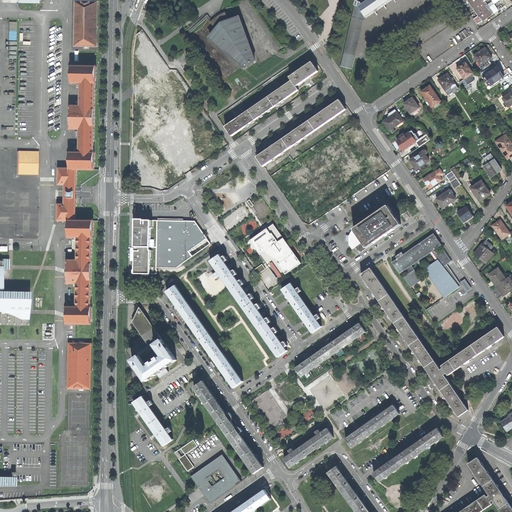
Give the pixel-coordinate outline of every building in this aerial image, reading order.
[(341,66),(352,68),(363,19),(370,15),(369,13),(388,0),(368,0),(359,6),(355,5),(341,66)] [(469,2),(482,21),(485,19),(494,13),(493,13),(491,14),(485,5),(488,4),(487,3),(486,4),(484,1),(485,0),(470,0),(471,1),(469,2)] [(74,46),(97,46),(97,42),(100,42),(100,35),(97,35),(97,1),(75,1),(74,46)] [(244,66),(255,59),(239,15),(228,21),(226,16),(225,17),(223,14),(220,9),(217,10),(214,11),(212,13),(209,16),(214,21),(216,23),(214,24),(217,27),(214,31),(209,36),(229,53),(244,66)] [(460,33),(464,39),(470,35),(466,28),(460,33)] [(474,55),(481,65),(492,57),(485,47),(477,52),(474,55)] [(307,78),(319,70),(313,61),(290,76),(293,80),(287,84),(288,85),(232,123),(232,122),(225,126),(232,135),(236,132),(299,89),(296,86),(307,78)] [(457,68),(466,81),(471,78),(469,75),(473,73),(466,62),(465,63),(463,63),(461,64),(459,66),(457,68)] [(67,323),(92,323),(92,307),(91,307),(92,237),(93,237),(94,221),(76,221),(76,195),(76,170),(94,170),(95,152),(94,152),(95,83),(96,83),(96,66),(71,66),(71,71),(70,72),(69,74),(70,76),(71,76),(71,82),(80,82),(80,106),(70,105),(70,129),(80,129),(79,152),(70,151),(69,168),(59,168),(58,184),(65,185),(65,195),(64,204),(58,204),(58,220),(69,220),(69,237),(78,237),(77,260),(68,260),(67,283),(77,283),(76,306),(67,306),(67,311),(66,312),(66,314),(66,316),(67,317),(67,323)] [(501,71),(498,67),(485,75),(486,77),(485,78),(487,81),(488,80),(491,84),(493,84),(494,86),(503,79),(502,77),(504,76),(501,71)] [(174,71),(162,78),(168,88),(164,90),(163,87),(151,94),(147,88),(137,95),(150,116),(187,94),(174,71)] [(439,79),(448,94),(453,91),(454,93),(459,89),(448,73),(443,76),(439,79)] [(425,89),(421,92),(432,107),(441,101),(430,85),(425,89)] [(511,91),(502,98),(509,108),(511,106),(511,91)] [(408,100),(404,103),(410,113),(415,110),(416,112),(420,109),(419,108),(420,107),(413,97),(408,100)] [(323,111),(309,121),(315,130),(346,108),(340,99),(326,109),(325,107),(323,108),(322,109),(323,111)] [(393,128),(403,121),(395,109),(392,112),(389,114),(390,116),(383,121),(390,130),(392,132),(394,130),(393,128)] [(292,133),(283,139),(289,148),(315,130),(309,121),(295,130),(294,129),(292,130),(291,131),(292,133)] [(403,150),(416,141),(410,132),(397,141),(400,145),(403,150)] [(511,155),(511,143),(506,134),(501,138),(500,137),(498,139),(498,140),(496,141),(507,159),(511,155)] [(149,138),(138,144),(167,191),(177,185),(149,138)] [(257,157),(263,166),(289,148),(283,139),(273,146),(272,144),(270,145),(269,146),(270,148),(257,157)] [(421,170),(428,166),(426,163),(429,160),(425,154),(428,152),(426,149),(418,154),(417,152),(413,155),(414,157),(410,160),(413,165),(416,169),(419,167),(421,170)] [(18,151),(17,173),(37,174),(37,151),(18,151)] [(502,169),(495,159),(484,166),(491,177),(497,173),(502,169)] [(450,168),(452,171),(456,177),(457,179),(461,177),(453,166),(450,168)] [(439,175),(443,173),(440,168),(436,171),(436,170),(423,179),(426,183),(429,188),(442,179),(439,175)] [(446,175),(451,181),(456,177),(452,171),(446,175)] [(451,181),(455,188),(461,184),(457,179),(456,177),(451,181)] [(490,194),(481,180),(471,188),(480,201),(484,198),(490,194)] [(449,208),(453,205),(451,202),(456,199),(452,193),(454,191),(451,188),(445,192),(444,191),(440,194),(441,195),(436,198),(439,202),(443,208),(447,205),(449,208)] [(381,238),(400,225),(393,214),(388,206),(387,206),(387,205),(354,228),(350,232),(348,236),(348,242),(348,246),(349,246),(351,249),(351,250),(356,250),(359,254),(381,238)] [(463,222),(473,215),(467,207),(458,213),(461,217),(463,222)] [(136,219),(135,245),(157,246),(158,219),(136,219)] [(195,221),(158,219),(157,246),(157,267),(176,267),(211,243),(195,221)] [(492,225),(502,239),(510,233),(500,219),(496,222),(492,225)] [(268,228),(250,240),(260,255),(279,243),(276,239),(273,234),(272,234),(268,228)] [(253,233),(255,236),(263,231),(261,228),(253,233)] [(426,268),(446,296),(461,286),(456,279),(446,265),(451,262),(442,249),(433,236),(404,256),(401,253),(395,257),(397,260),(393,263),(399,273),(404,269),(407,275),(403,278),(410,288),(421,280),(410,265),(429,252),(436,261),(426,268)] [(284,239),(279,243),(260,255),(262,257),(265,254),(268,256),(271,259),(276,261),(285,275),(302,264),(284,239)] [(480,258),(486,263),(494,253),(490,250),(493,246),(486,240),(483,245),(482,244),(474,253),(480,258)] [(134,273),(156,273),(157,267),(157,246),(135,245),(135,256),(134,273)] [(211,262),(228,285),(236,280),(234,277),(237,275),(234,271),(231,273),(229,269),(230,269),(228,267),(227,265),(226,266),(224,263),(227,261),(224,257),(221,259),(219,256),(220,256),(220,255),(210,262),(211,262)] [(0,312),(1,313),(8,315),(16,318),(23,322),(30,322),(30,292),(2,292),(2,276),(9,276),(9,260),(2,260),(2,261),(0,261),(0,312)] [(258,273),(266,269),(263,264),(256,268),(258,273)] [(492,279),(496,285),(509,276),(506,272),(502,274),(498,268),(489,275),(492,279)] [(370,288),(379,301),(388,295),(370,269),(361,275),(370,288)] [(503,295),(511,289),(511,281),(509,276),(496,285),(500,291),(503,295)] [(238,283),(236,280),(228,285),(245,309),(253,303),(251,301),(254,299),(251,294),(248,297),(245,293),(246,293),(245,291),(244,290),(243,291),(241,287),(244,285),(241,281),(238,283)] [(290,300),(298,311),(306,306),(297,294),(300,292),(298,289),(295,291),(291,285),(291,284),(282,290),(282,291),(283,290),(290,300)] [(176,305),(184,316),(192,310),(176,287),(176,286),(167,292),(167,293),(168,292),(176,305)] [(404,317),(388,295),(379,301),(387,313),(394,323),(404,317)] [(255,307),(253,303),(245,309),(261,333),(270,327),(268,325),(271,322),(268,318),(265,320),(262,317),(263,316),(262,315),(261,314),(260,314),(258,311),(261,309),(258,305),(255,307)] [(321,326),(320,327),(316,321),(319,319),(317,316),(314,318),(306,306),(298,311),(305,321),(312,332),(312,333),(321,327),(321,326)] [(147,342),(150,346),(152,344),(155,348),(156,347),(155,345),(162,340),(141,308),(133,322),(147,342)] [(193,328),(201,340),(209,334),(192,310),(184,316),(193,328)] [(402,335),(409,345),(419,339),(404,317),(394,323),(402,335)] [(365,333),(366,332),(359,323),(359,324),(350,330),(348,331),(347,332),(348,332),(338,339),(344,347),(365,332),(365,333)] [(272,330),(270,327),(261,333),(278,356),(277,357),(278,357),(287,351),(287,350),(286,351),(285,348),(288,346),(285,342),(282,344),(279,341),(280,340),(279,339),(278,337),(277,338),(275,335),(278,333),(275,328),(272,330)] [(498,327),(471,345),(478,355),(489,347),(504,337),(498,327)] [(210,352),(218,363),(226,358),(209,334),(201,340),(210,352)] [(322,361),(344,347),(338,339),(329,345),(327,346),(326,347),(317,354),(322,361)] [(419,339),(409,345),(417,356),(425,367),(434,361),(419,339)] [(132,361),(146,382),(162,371),(177,361),(162,340),(155,345),(156,347),(155,348),(141,358),(139,356),(132,361)] [(69,388),(91,388),(91,344),(69,343),(69,388)] [(138,354),(139,356),(141,358),(155,348),(152,344),(150,346),(138,354)] [(443,368),(440,370),(444,375),(446,373),(448,375),(463,365),(478,355),(471,345),(441,366),(443,368)] [(302,376),(322,361),(317,354),(308,360),(307,359),(306,360),(305,361),(305,362),(296,368),(295,368),(302,377),(302,376)] [(233,387),(234,388),(243,381),(242,381),(226,358),(218,363),(226,376),(234,387),(233,387)] [(434,361),(425,367),(432,378),(440,390),(450,384),(444,375),(440,370),(434,361)] [(195,388),(209,409),(218,403),(211,394),(212,393),(211,391),(210,390),(209,390),(203,382),(204,382),(203,381),(194,388),(195,388)] [(449,403),(458,416),(468,410),(450,384),(440,390),(449,403)] [(142,414),(149,424),(157,419),(149,406),(151,404),(149,401),(146,403),(142,397),(143,397),(133,403),(134,403),(142,414)] [(209,409),(224,430),(233,424),(226,415),(227,414),(226,413),(225,411),(224,411),(218,403),(209,409)] [(380,415),(370,422),(375,430),(399,413),(399,414),(400,414),(393,404),(392,405),(393,405),(383,413),(382,412),(381,413),(380,414),(380,415)] [(511,413),(500,422),(507,431),(511,427),(511,413)] [(163,445),(164,446),(173,439),(172,439),(168,433),(170,431),(168,428),(165,430),(157,419),(149,424),(156,435),(164,445),(163,445)] [(352,447),(351,446),(375,430),(370,422),(359,430),(358,429),(357,430),(356,431),(346,439),(345,438),(351,447),(352,447)] [(224,430),(240,451),(248,445),(241,436),(242,436),(241,434),(240,432),(239,433),(233,424),(224,430)] [(425,437),(416,443),(422,451),(443,436),(443,437),(444,437),(437,427),(437,428),(428,435),(428,434),(426,435),(425,436),(425,437)] [(317,436),(306,443),(312,452),(333,437),(334,437),(327,428),(327,429),(321,433),(319,430),(316,432),(318,435),(317,436)] [(291,467),(291,466),(312,452),(306,443),(296,450),(294,451),(292,449),(289,451),(291,454),(285,458),(284,458),(290,467),(291,467)] [(404,452),(395,458),(401,466),(422,451),(416,443),(407,450),(406,449),(405,450),(404,451),(404,452)] [(263,466),(256,458),(257,457),(256,455),(255,454),(254,454),(248,445),(240,451),(255,472),(254,473),(264,467),(263,466)] [(177,458),(184,453),(181,448),(174,453),(177,458)] [(235,487),(242,482),(223,455),(192,476),(211,503),(219,497),(221,499),(228,494),(236,489),(235,487)] [(501,511),(511,511),(511,506),(501,491),(485,467),(478,457),(468,463),(489,494),(487,496),(485,494),(471,504),(458,511),(479,511),(492,504),(491,501),(493,500),(501,511)] [(380,481),(380,480),(401,466),(395,458),(386,464),(385,464),(384,465),(382,466),(383,466),(374,473),(374,472),(373,472),(379,481),(380,481)] [(329,472),(345,496),(353,490),(346,479),(346,478),(345,476),(344,477),(337,466),(329,472)] [(0,485),(16,485),(17,472),(12,472),(12,476),(0,476),(0,485)] [(253,498),(241,506),(245,511),(250,511),(270,498),(271,499),(271,498),(265,489),(264,489),(265,490),(253,498)] [(345,496),(356,511),(368,511),(363,503),(362,501),(361,500),(361,501),(353,490),(345,496)]
